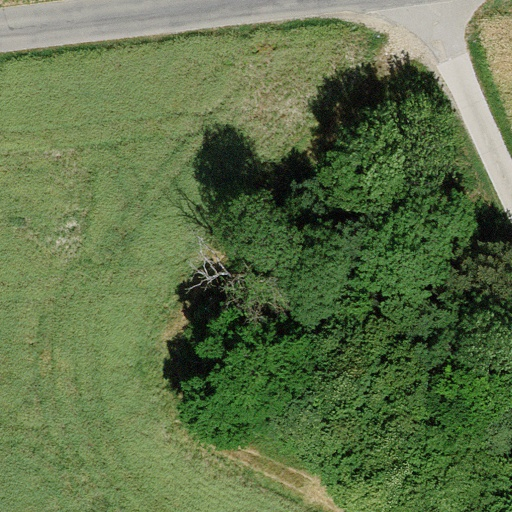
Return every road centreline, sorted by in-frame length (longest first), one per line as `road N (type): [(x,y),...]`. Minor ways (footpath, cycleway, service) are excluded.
road 1 (unclassified): [(269,0),(0,29)]
road 2 (track): [(511,179),(433,0)]
